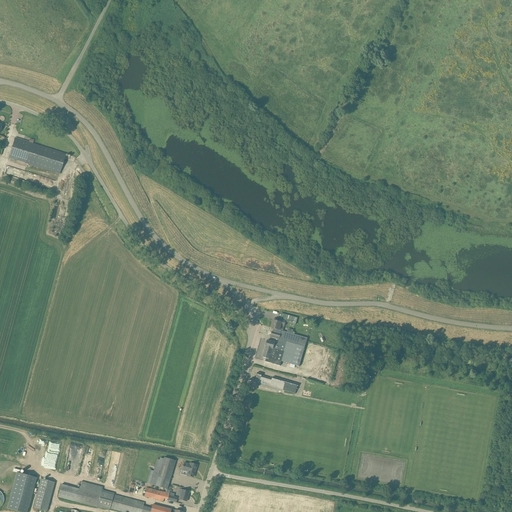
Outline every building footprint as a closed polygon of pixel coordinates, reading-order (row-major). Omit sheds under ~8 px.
[(66,154),(15,138),(8,159),(59,175),(66,154)] [(5,174),(14,176),(16,169),(7,166),(5,174)] [(271,328),(274,329),(281,331),(282,330),(283,331),(285,322),(295,325),(297,318),(282,314),(280,319),(279,322),(273,320),(271,328)] [(282,330),(281,331),(274,329),(273,332),(272,332),(271,336),(271,337),(279,340),(279,339),(285,340),(284,345),(286,346),(281,361),(299,366),(307,340),(308,338),(283,331),(282,330)] [(279,339),(279,340),(278,343),(275,343),(267,340),(265,347),(266,347),(263,358),(266,358),(265,362),(273,364),(280,366),(281,361),(299,367),(299,366),(281,361),(286,346),(284,345),(285,340),(279,339)] [(262,374),(257,373),(255,381),(276,387),(275,388),(295,394),(298,385),(273,377),(273,379),(261,376),(262,374)] [(404,387),(375,380),(372,391),(402,397),(404,387)] [(7,509),(18,511),(27,511),(44,449),(24,444),(7,509)] [(150,470),(146,483),(167,489),(175,461),(164,457),(163,459),(160,458),(159,460),(157,459),(153,471),(150,470)] [(195,469),(195,470),(197,465),(189,463),(189,464),(183,463),(181,470),(187,471),(186,475),(193,477),(195,472),(194,471),(195,469)] [(55,483),(40,479),(33,508),(47,511),(55,483)] [(61,484),(58,497),(97,508),(97,507),(109,510),(110,509),(113,495),(113,494),(101,491),(102,487),(81,482),(79,489),(61,484)] [(169,494),(146,488),(144,497),(163,501),(164,499),(168,500),(169,494)] [(178,489),(177,494),(180,495),(178,499),(186,502),(189,492),(178,489)] [(144,503),(113,495),(110,509),(120,511),(150,511),(151,508),(143,506),(144,503)]
